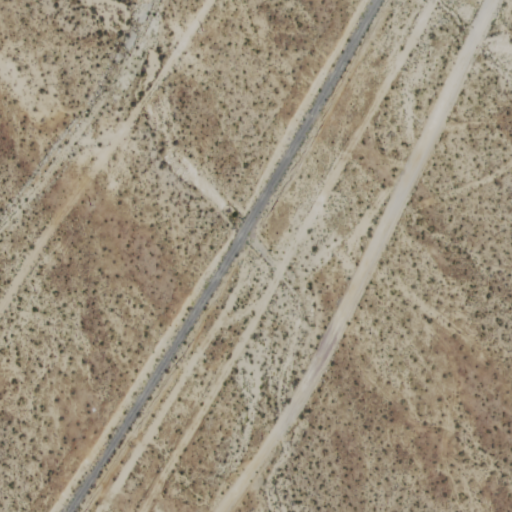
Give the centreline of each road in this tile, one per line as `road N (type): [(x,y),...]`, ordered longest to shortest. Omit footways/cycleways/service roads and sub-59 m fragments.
road 1 (track): [(216,511),(322,353),(489,0)]
road 2 (track): [(203,0),(0,303)]
